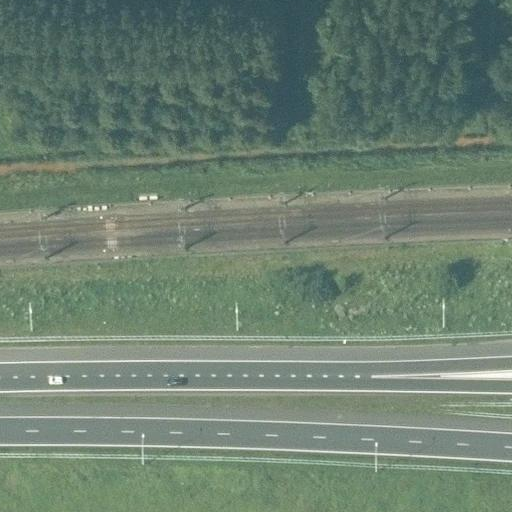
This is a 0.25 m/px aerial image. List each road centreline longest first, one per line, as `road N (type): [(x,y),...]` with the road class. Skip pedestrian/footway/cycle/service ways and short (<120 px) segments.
road 1 (motorway): [(511,454),(0,428)]
road 2 (motorway): [(367,376),(0,379)]
road 3 (motorway): [(511,363),(367,376)]
road 4 (motorway): [(511,384),(367,376)]
